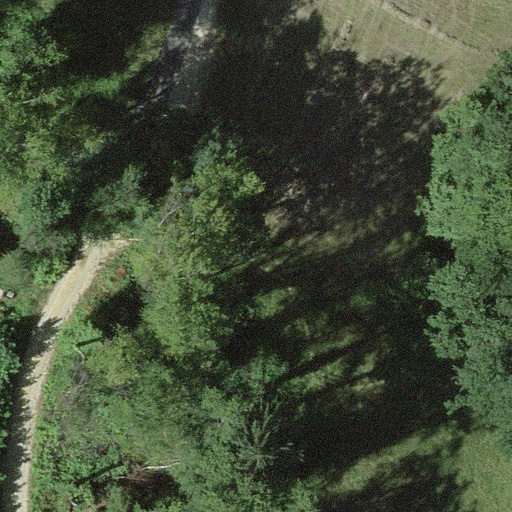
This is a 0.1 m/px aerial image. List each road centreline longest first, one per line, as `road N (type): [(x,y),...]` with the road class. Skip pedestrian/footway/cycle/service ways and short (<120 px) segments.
road 1 (track): [(12,511),(23,382),(46,317),(159,141),(0,99)]
road 2 (track): [(196,0),(159,141)]
